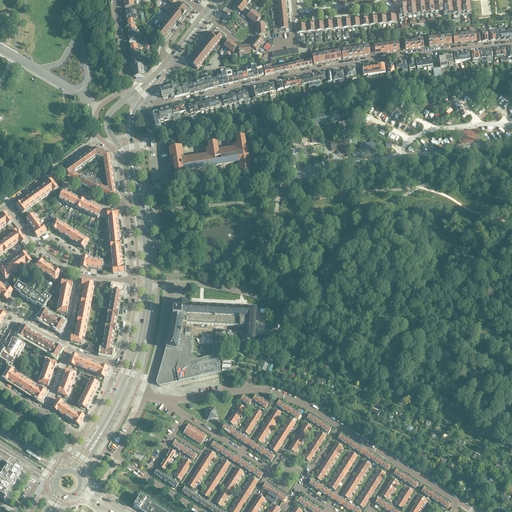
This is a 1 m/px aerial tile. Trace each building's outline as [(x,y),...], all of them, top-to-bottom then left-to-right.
[(248,4),(242,0),(241,0),(239,4),(244,8),(247,4),(248,4)] [(412,16),(411,5),(408,5),(407,0),(404,1),(405,5),(402,6),(403,17),(412,16)] [(430,14),(429,3),(426,3),(425,0),(422,0),(423,3),(420,4),(421,15),(430,14)] [(466,14),(465,2),(462,2),(462,1),(461,0),(458,0),(459,1),(460,1),(460,2),(454,3),(455,15),(466,14)] [(443,13),(442,1),(434,2),(435,13),(443,13)] [(455,15),(454,3),(448,4),(447,1),(442,1),(443,13),(444,15),(449,14),(450,14),(453,14),(453,15),(455,15)] [(244,8),(239,4),(235,8),(241,12),(244,8)] [(187,11),(186,10),(180,5),(175,11),(182,17),(183,17),(187,11)] [(177,23),(182,17),(175,11),(170,17),(177,23)] [(252,21),(256,15),(252,12),(251,13),(247,17),(252,21)] [(258,22),(260,19),(256,15),(252,21),(256,24),(258,22)] [(396,24),(395,18),(396,17),(396,15),(394,16),(388,17),(387,16),(386,16),(387,25),(389,24),(394,23),(394,24),(396,24)] [(172,29),(177,23),(170,17),(165,23),(172,29)] [(167,35),(172,29),(165,23),(160,30),(167,35)] [(167,35),(160,30),(158,28),(154,24),(151,28),(153,29),(150,32),(159,40),(158,41),(161,43),(167,35)] [(221,40),(223,38),(216,33),(216,34),(214,33),(210,39),(217,45),(221,40)] [(488,33),(478,34),(477,34),(478,43),(482,42),(482,43),(488,42),(488,33)] [(260,40),(258,38),(257,38),(254,42),(260,46),(263,42),(260,40)] [(381,54),(380,46),(379,38),(376,39),(377,46),(371,47),(372,54),(375,54),(375,55),(381,54)] [(217,45),(210,39),(209,40),(205,45),(212,51),(217,45)] [(228,50),(233,44),(229,41),(224,46),(228,50)] [(260,46),(254,42),(251,46),(253,48),(256,51),(260,46)] [(235,50),(237,48),(233,44),(228,50),(233,53),(235,50)] [(212,51),(205,45),(200,52),(207,57),(212,51)] [(202,63),(207,57),(200,52),(195,58),(202,63)] [(480,62),(479,52),(475,53),(475,52),(471,52),(472,63),(480,62)] [(447,67),(445,56),(439,57),(440,66),(444,66),(444,68),(447,67)] [(197,70),(202,63),(195,58),(189,66),(192,68),(193,66),(197,70)] [(304,67),(303,63),(303,60),(300,60),(300,63),(296,64),(296,69),(304,67)] [(273,74),(272,69),(271,65),(263,67),(265,76),(273,74)] [(385,73),(384,65),(377,66),(362,68),(363,72),(363,73),(363,76),(385,73)] [(144,74),(143,66),(132,67),(132,70),(133,77),(135,77),(136,77),(136,78),(142,77),(144,76),(144,74)] [(442,79),(440,68),(433,69),(435,80),(442,79)] [(326,80),(324,73),(318,74),(319,82),(326,80)] [(314,83),(312,76),(307,77),(308,84),(309,88),(315,86),(314,83)] [(276,95),(273,84),(268,85),(269,93),(270,96),(276,95)] [(174,98),(172,87),(163,89),(160,89),(161,92),(160,92),(162,98),(163,98),(163,99),(171,97),(171,98),(174,98)] [(258,96),(256,88),(250,89),(252,97),(253,100),(259,99),(258,96)] [(179,113),(178,107),(172,108),(175,119),(180,118),(179,114),(179,113)] [(175,125),(171,109),(171,108),(158,111),(161,123),(166,121),(167,127),(171,126),(175,125)] [(161,123),(158,111),(151,113),(156,132),(162,131),(160,123),(161,123)] [(338,119),(337,111),(307,117),(308,125),(338,119)] [(350,136),(347,122),(339,123),(341,138),(350,136)] [(479,138),(478,131),(479,131),(479,130),(459,132),(459,133),(460,133),(461,140),(460,140),(460,144),(480,142),(479,138)] [(251,172),(248,153),(246,154),(244,137),(236,139),(237,146),(234,147),(234,149),(220,151),(220,153),(218,153),(216,144),(208,145),(209,150),(206,151),(207,156),(183,160),(181,148),(169,150),(171,161),(169,161),(170,163),(171,163),(172,166),(174,166),(177,182),(184,181),(182,172),(239,163),(240,174),(251,172)] [(350,148),(348,138),(330,141),(331,151),(337,151),(337,150),(350,148)] [(386,149),(400,148),(399,139),(386,139),(386,149)] [(376,155),(374,143),(365,144),(366,146),(359,147),(359,150),(352,151),(353,157),(376,155)] [(99,159),(103,151),(96,148),(92,151),(96,156),(96,157),(99,159)] [(96,157),(96,156),(92,151),(85,156),(89,161),(89,162),(90,163),(93,161),(92,160),(96,157)] [(111,160),(110,154),(103,151),(99,159),(103,160),(104,161),(111,160)] [(85,165),(89,162),(89,161),(85,156),(78,161),(83,168),(86,166),(85,165)] [(112,169),(111,160),(104,161),(104,165),(105,170),(112,169)] [(75,171),(79,169),(81,170),(83,168),(78,161),(62,172),(67,179),(71,181),(74,174),(74,173),(75,171)] [(113,178),(112,169),(105,170),(106,179),(113,178)] [(102,184),(100,183),(93,180),(94,178),(88,175),(87,177),(80,174),(79,176),(76,183),(96,192),(95,193),(98,194),(98,193),(101,187),(102,184)] [(115,187),(113,178),(106,179),(107,185),(108,185),(108,188),(110,188),(115,187)] [(58,189),(52,180),(47,184),(53,192),(53,193),(58,189)] [(53,192),(47,184),(42,187),(47,195),(50,192),(51,193),(53,192)] [(47,195),(42,187),(37,191),(42,198),(45,196),(46,197),(48,196),(47,195)] [(110,199),(109,191),(108,189),(106,189),(101,187),(98,193),(109,199),(110,199)] [(116,198),(115,187),(110,188),(108,188),(108,189),(109,191),(110,199),(116,198)] [(43,199),(42,198),(37,191),(31,195),(37,202),(40,200),(41,201),(43,199)] [(72,205),(76,197),(63,191),(61,196),(60,198),(59,199),(62,201),(63,202),(66,204),(69,205),(70,204),(72,205)] [(37,202),(31,195),(26,199),(31,206),(35,204),(35,205),(37,203),(37,202)] [(85,211),(89,203),(76,197),(72,205),(75,207),(76,208),(79,210),(81,211),(82,211),(83,210),(85,211)] [(31,206),(26,199),(21,202),(26,210),(29,207),(30,208),(32,207),(31,206)] [(27,211),(26,210),(21,202),(16,206),(18,210),(20,212),(22,215),(27,211)] [(98,217),(102,209),(89,203),(85,211),(88,213),(88,214),(94,217),(95,217),(96,216),(98,217)] [(119,218),(118,212),(118,211),(117,211),(107,212),(102,209),(98,217),(97,219),(99,220),(100,217),(105,219),(107,219),(118,218),(117,218),(119,218)] [(12,222),(10,219),(9,217),(6,213),(1,217),(7,225),(7,226),(12,222)] [(30,226),(39,220),(37,218),(36,218),(34,218),(33,216),(31,217),(29,218),(26,220),(30,226)] [(41,227),(40,225),(40,224),(41,223),(39,220),(30,226),(34,232),(41,227)] [(57,232),(61,225),(58,223),(59,221),(57,220),(51,228),(57,232)] [(62,235),(68,227),(66,226),(65,227),(61,225),(57,232),(62,235)] [(119,232),(119,228),(118,225),(109,226),(109,228),(108,228),(109,233),(119,232)] [(37,238),(47,232),(43,226),(41,227),(34,232),(33,233),(37,238)] [(68,239),(72,232),(69,230),(70,228),(68,227),(62,235),(68,239)] [(26,241),(24,238),(22,236),(20,232),(15,236),(19,242),(21,245),(26,241)] [(73,242),(79,234),(76,233),(76,234),(72,232),(68,239),(73,242)] [(19,242),(15,236),(14,234),(12,236),(12,237),(9,239),(14,246),(19,242)] [(78,246),(83,239),(80,237),(81,235),(79,234),(73,242),(78,246)] [(14,246),(9,239),(8,238),(6,240),(7,240),(4,243),(9,250),(14,246)] [(84,249),(88,243),(89,241),(87,239),(86,241),(83,239),(78,246),(84,249)] [(121,253),(120,242),(120,239),(111,239),(111,242),(110,242),(111,250),(112,250),(112,254),(121,253)] [(9,250),(4,243),(3,242),(1,243),(2,244),(0,245),(0,248),(4,254),(9,250)] [(32,262),(29,258),(28,256),(25,253),(20,256),(26,265),(27,265),(32,262)] [(122,266),(121,256),(121,253),(112,254),(112,256),(111,257),(112,264),(113,264),(113,267),(122,266)] [(26,265),(20,256),(15,260),(20,267),(24,265),(24,266),(26,265)] [(87,270),(87,268),(89,260),(89,258),(82,257),(80,268),(87,270)] [(40,270),(44,263),(39,259),(34,268),(36,269),(36,268),(40,270)] [(102,265),(103,264),(103,263),(100,262),(100,261),(100,260),(93,259),(92,260),(91,260),(89,260),(87,268),(101,271),(102,268),(102,267),(102,265)] [(20,267),(15,260),(10,264),(16,272),(18,271),(17,270),(20,267)] [(44,275),(50,266),(44,263),(40,270),(43,272),(42,273),(44,275)] [(16,272),(10,264),(5,268),(10,275),(13,272),(14,274),(16,272)] [(51,277),(55,270),(50,266),(44,275),(46,276),(47,275),(51,277)] [(122,266),(113,267),(112,267),(113,274),(125,273),(124,266),(122,266)] [(10,275),(5,268),(0,271),(0,272),(1,273),(2,275),(4,278),(5,280),(7,278),(7,277),(10,275)] [(56,282),(61,273),(55,270),(51,277),(54,279),(53,280),(56,282)] [(16,287),(14,290),(20,294),(19,296),(26,300),(27,301),(29,302),(36,306),(37,305),(43,309),(46,305),(49,301),(51,297),(46,293),(44,292),(44,293),(37,289),(35,293),(25,286),(27,284),(21,280),(19,284),(18,283),(16,287)] [(92,288),(93,282),(89,281),(87,280),(82,280),(81,286),(84,286),(92,288)] [(71,289),(73,283),(69,282),(66,282),(62,281),(61,287),(62,287),(71,289)] [(123,295),(124,289),(124,288),(113,286),(112,292),(113,293),(122,294),(123,295)] [(70,295),(71,289),(62,287),(61,289),(63,289),(62,294),(70,295)] [(7,301),(13,292),(8,288),(6,290),(1,297),(7,301)] [(119,308),(121,298),(122,294),(113,293),(112,296),(111,296),(110,303),(111,304),(110,307),(119,308)] [(221,373),(218,361),(215,346),(215,345),(211,346),(212,352),(212,353),(212,354),(211,355),(210,355),(200,360),(199,360),(193,357),(192,357),(192,356),(191,356),(191,355),(191,338),(190,338),(190,334),(186,334),(186,324),(244,327),(243,343),(264,344),(265,333),(255,333),(256,308),(188,305),(188,303),(177,302),(176,311),(173,311),(173,317),(172,317),(171,325),(169,333),(168,341),(166,347),(156,382),(156,383),(156,384),(157,384),(157,385),(158,386),(159,386),(160,386),(176,383),(174,372),(176,371),(179,382),(221,373)] [(88,313),(89,309),(90,309),(90,307),(89,307),(81,305),(79,312),(88,313)] [(67,314),(68,308),(59,306),(59,310),(57,310),(57,312),(60,313),(62,314),(65,314),(67,314)] [(117,323),(118,312),(119,308),(110,307),(110,310),(109,310),(108,310),(107,318),(108,319),(108,321),(117,323)] [(43,323),(47,316),(48,314),(43,310),(41,314),(40,314),(39,316),(37,320),(43,323)] [(48,326),(53,318),(51,316),(50,318),(47,316),(43,323),(48,326)] [(54,329),(58,322),(55,320),(55,319),(53,318),(48,326),(54,329)] [(63,327),(65,323),(59,320),(58,322),(54,329),(59,333),(61,329),(63,327)] [(114,336),(116,326),(117,323),(108,321),(107,324),(106,325),(105,331),(106,332),(105,335),(114,336)] [(23,339),(29,330),(23,327),(21,330),(20,333),(18,336),(23,339)] [(30,341),(34,333),(29,330),(23,339),(26,340),(26,339),(30,341)] [(222,334),(216,334),(215,344),(237,345),(237,335),(231,335),(231,332),(222,331),(222,334)] [(35,345),(40,336),(34,333),(30,341),(33,343),(33,344),(35,345)] [(202,334),(202,342),(212,342),(212,334),(202,334)] [(112,350),(113,340),(114,336),(105,335),(105,338),(104,338),(103,338),(102,344),(103,345),(102,349),(112,350)] [(41,347),(45,339),(40,336),(35,345),(37,346),(37,345),(41,347)] [(82,338),(75,337),(72,336),(70,342),(81,344),(82,338)] [(46,352),(51,343),(45,339),(41,347),(44,349),(44,350),(46,352)] [(21,349),(21,348),(22,345),(20,344),(17,342),(15,341),(7,353),(14,357),(16,355),(17,354),(18,355),(21,349)] [(279,351),(282,345),(276,342),(274,348),(279,351)] [(52,354),(56,346),(51,343),(46,352),(48,353),(49,352),(52,354)] [(60,353),(62,349),(56,346),(52,354),(51,355),(56,359),(59,355),(60,353)] [(112,357),(113,350),(112,350),(102,349),(100,355),(112,357)] [(15,358),(14,357),(7,353),(6,352),(2,358),(12,364),(15,358)] [(75,366),(78,357),(72,355),(71,359),(71,358),(70,361),(69,365),(74,367),(75,366)] [(81,368),(84,359),(78,357),(75,366),(77,367),(77,366),(81,368)] [(265,371),(268,364),(270,360),(264,358),(259,369),(265,371)] [(54,369),(56,363),(49,360),(47,359),(46,362),(47,362),(46,366),(54,369)] [(87,371),(90,361),(84,359),(81,368),(85,369),(84,370),(87,371)] [(93,372),(96,364),(90,361),(87,371),(89,372),(89,371),(93,372)] [(230,372),(230,361),(222,361),(222,372),(230,372)] [(99,376),(102,366),(96,364),(93,372),(96,374),(99,376)] [(52,375),(54,369),(46,366),(44,370),(43,370),(42,372),(52,375)] [(107,372),(108,368),(102,366),(99,376),(98,376),(104,379),(106,375),(107,372)] [(8,381),(13,374),(14,372),(9,369),(7,372),(5,374),(3,378),(8,381)] [(73,372),(70,371),(67,370),(64,376),(73,379),(74,375),(76,376),(76,374),(75,373),(73,372)] [(50,381),(52,375),(42,372),(42,374),(43,374),(41,378),(50,381)] [(14,385),(19,376),(17,375),(17,376),(13,374),(8,381),(14,385)] [(19,388),(24,381),(20,378),(21,377),(19,376),(14,385),(19,388)] [(72,383),(73,379),(64,376),(62,382),(72,386),(73,384),(72,383)] [(48,387),(50,381),(41,378),(40,382),(39,382),(38,384),(40,384),(42,385),(45,386),(48,387)] [(93,397),(98,388),(100,384),(98,384),(96,382),(94,381),(92,380),(91,383),(90,383),(89,383),(87,387),(86,390),(87,391),(85,393),(93,397)] [(25,392),(30,383),(28,382),(27,383),(24,381),(19,388),(25,392)] [(71,388),(72,386),(62,382),(60,388),(69,391),(70,387),(71,388)] [(30,395),(35,388),(31,385),(32,384),(30,383),(25,392),(30,395)] [(36,399),(41,390),(39,389),(38,390),(35,388),(30,395),(36,399)] [(67,395),(69,391),(60,388),(58,394),(65,397),(67,398),(68,398),(68,395),(67,395)] [(44,396),(47,393),(41,389),(41,390),(36,399),(41,402),(43,398),(43,399),(45,396),(44,396)] [(87,410),(92,401),(93,397),(85,393),(84,396),(83,396),(82,398),(80,403),(80,404),(79,406),(81,407),(83,408),(85,409),(87,410)] [(58,413),(63,405),(64,403),(58,400),(56,404),(54,406),(55,406),(52,409),(58,413)] [(425,406),(417,403),(415,408),(422,411),(425,406)] [(63,416),(69,408),(67,406),(66,407),(63,405),(58,413),(63,416)] [(245,412),(246,411),(244,410),(245,409),(238,405),(233,413),(239,417),(240,416),(242,417),(243,416),(241,415),(243,411),(245,412)] [(68,420),(73,412),(70,410),(71,409),(69,408),(63,416),(68,420)] [(217,418),(215,408),(205,411),(207,420),(217,418)] [(257,421),(262,414),(256,410),(253,415),(251,414),(250,416),(251,417),(257,421)] [(278,418),(281,414),(274,410),(272,414),(278,418)] [(74,423),(79,414),(77,413),(76,414),(73,412),(68,420),(74,423)] [(239,421),(240,419),(239,418),(239,417),(233,413),(228,422),(234,426),(234,425),(236,426),(237,424),(236,423),(238,420),(239,421)] [(83,421),(85,417),(80,414),(79,414),(74,423),(79,426),(81,423),(83,421)] [(277,419),(278,418),(272,414),(269,417),(272,419),(271,421),(275,423),(276,421),(278,422),(279,420),(277,419)] [(454,418),(447,415),(445,420),(452,423),(454,418)] [(254,427),(257,421),(251,417),(249,420),(248,419),(247,421),(248,422),(248,423),(254,427)] [(275,423),(271,421),(272,419),(269,417),(266,422),(273,426),(275,427),(276,425),(274,424),(275,423)] [(408,418),(406,422),(413,426),(415,421),(408,418)] [(293,427),(295,423),(289,419),(286,423),(293,427)] [(251,432),(254,427),(248,423),(247,423),(246,422),(244,424),(246,425),(246,426),(249,428),(248,430),(251,432)] [(272,427),(273,426),(266,422),(264,426),(267,427),(266,429),(269,432),(271,429),(273,430),(274,428),(272,427)] [(311,431),(312,429),(311,428),(311,427),(305,423),(299,432),(306,436),(306,435),(308,436),(309,434),(307,433),(309,430),(311,431)] [(206,436),(199,431),(189,425),(184,434),(201,444),(206,436)] [(251,432),(248,430),(249,428),(246,426),(244,428),(242,427),(241,429),(243,430),(242,431),(249,435),(251,432)] [(269,432),(266,429),(267,427),(264,426),(261,431),(267,435),(268,434),(269,435),(270,433),(269,432)] [(488,431),(480,427),(478,432),(486,435),(488,431)] [(285,439),(291,431),(288,429),(287,431),(283,428),(283,429),(281,428),(280,430),(282,431),(280,433),(279,432),(278,433),(279,434),(278,437),(281,439),(282,438),(285,439)] [(267,438),(268,437),(267,436),(267,435),(261,431),(255,439),(262,443),(262,442),(264,443),(265,442),(263,441),(266,437),(267,438)] [(320,445),(326,437),(319,433),(319,434),(317,433),(316,434),(318,435),(316,439),(314,438),(313,439),(315,440),(314,441),(320,445)] [(244,444),(247,439),(242,436),(239,441),(244,444)] [(280,448),(284,441),(285,439),(282,438),(281,439),(278,437),(277,438),(276,437),(274,438),(276,439),(275,441),(273,440),(272,442),(274,443),(273,444),(280,448)] [(249,447),(252,442),(250,440),(247,439),(244,444),(246,446),(249,447)] [(300,448),(301,446),(300,445),(300,444),(294,440),(289,449),(295,453),(295,452),(297,453),(298,451),(297,450),(299,447),(300,448)] [(511,442),(504,440),(503,445),(510,448),(511,442)] [(315,454),(320,446),(320,445),(314,441),(314,442),(312,441),(311,443),(312,444),(310,447),(309,446),(308,448),(309,449),(309,450),(315,454)] [(401,441),(399,446),(405,449),(407,444),(401,441)] [(254,450),(257,445),(252,442),(249,447),(254,450)] [(342,451),(343,449),(342,448),(342,447),(336,443),(331,452),(337,456),(337,455),(339,456),(340,454),(339,453),(341,450),(342,451)] [(276,453),(280,448),(273,444),(272,446),(270,445),(269,447),(271,448),(270,449),(276,453)] [(373,455),(369,453),(366,450),(358,446),(355,451),(362,455),(370,460),(373,455)] [(463,448),(455,446),(453,451),(461,454),(463,448)] [(215,456),(215,455),(209,451),(207,455),(209,456),(208,458),(212,460),(213,458),(215,459),(216,457),(215,456)] [(337,459),(338,458),(336,457),(337,456),(331,452),(325,460),(332,464),(332,463),(334,464),(335,463),(333,462),(335,458),(337,459)] [(352,465),(357,457),(351,453),(350,453),(349,452),(347,454),(349,455),(347,459),(345,457),(344,459),(346,460),(345,461),(352,465)] [(233,462),(236,457),(231,453),(228,458),(233,462)] [(310,462),(313,457),(307,453),(305,456),(303,454),(302,456),(304,457),(303,458),(310,462)] [(212,460),(208,458),(209,456),(207,455),(203,459),(210,463),(212,464),(213,462),(211,461),(212,460)] [(22,474),(12,468),(11,467),(1,460),(0,459),(0,507),(4,501),(9,494),(10,493),(9,493),(10,492),(16,483),(17,482),(17,481),(22,474)] [(210,467),(211,465),(209,464),(210,463),(203,459),(198,468),(204,472),(205,471),(207,472),(208,470),(206,469),(208,466),(210,467)] [(224,473),(230,464),(224,460),(223,461),(221,460),(220,462),(222,463),(220,466),(218,465),(217,467),(219,468),(218,469),(224,473)] [(243,468),(246,463),(241,460),(238,465),(243,468)] [(332,468),(333,466),(331,465),(332,464),(325,460),(320,469),(326,473),(327,472),(328,473),(329,471),(328,470),(330,467),(332,468)] [(349,470),(352,465),(345,461),(345,462),(343,461),(342,463),(344,464),(343,464),(347,467),(346,468),(349,470)] [(370,466),(370,465),(364,461),(362,465),(364,466),(363,468),(367,470),(369,468),(370,469),(371,467),(370,466)] [(349,470),(346,468),(347,467),(343,464),(342,467),(340,466),(339,468),(340,469),(340,470),(346,474),(349,470)] [(367,470),(363,468),(364,466),(362,465),(358,469),(365,473),(367,474),(368,472),(366,471),(367,470)] [(463,470),(458,467),(455,472),(461,475),(463,470)] [(204,473),(204,472),(198,468),(196,471),(198,473),(197,474),(201,477),(203,474),(204,476),(205,474),(204,473)] [(221,478),(224,473),(218,469),(218,470),(216,469),(215,470),(217,471),(216,472),(220,475),(219,476),(221,478)] [(242,474),(243,473),(237,469),(234,472),(237,474),(236,475),(240,478),(241,475),(243,476),(244,475),(242,474)] [(326,476),(327,474),(326,473),(320,469),(314,477),(321,481),(321,480),(323,481),(324,479),(322,478),(325,475),(326,476)] [(341,482),(346,474),(340,470),(339,470),(338,469),(337,471),(338,472),(336,475),(335,474),(333,476),(335,477),(335,478),(341,482)] [(365,477),(366,475),(364,474),(365,473),(358,469),(353,478),(359,482),(360,481),(362,482),(363,480),(361,479),(363,476),(365,477)] [(379,483),(385,474),(379,470),(378,471),(376,470),(375,472),(377,473),(375,476),(373,475),(372,477),(374,478),(373,479),(379,483)] [(181,480),(184,475),(177,471),(176,474),(174,473),(173,475),(175,476),(174,476),(181,480)] [(201,477),(197,474),(198,473),(196,471),(193,476),(199,480),(201,481),(202,479),(201,478),(201,477)] [(221,478),(219,476),(220,475),(216,472),(214,475),(213,474),(212,475),(213,476),(213,477),(219,481),(221,478)] [(240,478),(236,475),(237,474),(234,472),(231,477),(238,481),(238,480),(240,481),(241,480),(239,479),(240,478)] [(488,478),(482,475),(479,481),(486,484),(488,478)] [(199,484),(200,482),(198,481),(199,480),(193,476),(187,485),(194,489),(194,488),(196,489),(197,487),(195,486),(197,483),(199,484)] [(252,491),(258,482),(251,478),(251,479),(249,478),(248,480),(250,481),(248,484),(246,483),(245,485),(247,486),(246,487),(252,491)] [(336,490),(341,482),(335,478),(334,479),(332,478),(331,479),(333,481),(331,484),(329,483),(328,485),(330,486),(329,486),(336,490)] [(359,486),(361,484),(359,483),(359,482),(353,478),(348,486),(354,490),(355,490),(356,491),(357,489),(356,488),(358,484),(359,486)] [(374,491),(379,484),(379,483),(373,479),(373,480),(371,479),(370,480),(372,481),(369,485),(368,484),(367,485),(368,486),(368,487),(374,491)] [(397,484),(398,483),(392,479),(389,482),(392,484),(391,485),(395,488),(396,485),(398,486),(399,485),(397,484)] [(214,490),(217,485),(211,481),(209,483),(207,482),(206,484),(208,485),(207,486),(214,490)] [(395,488),(391,485),(392,484),(389,482),(386,487),(393,491),(393,490),(395,491),(396,490),(394,489),(395,488)] [(287,498),(266,484),(263,489),(269,493),(265,499),(272,503),(271,505),(273,506),(273,505),(277,499),(284,503),(287,498)] [(208,498),(214,490),(207,486),(207,487),(205,486),(204,487),(206,488),(204,492),(202,491),(201,492),(203,493),(202,494),(208,498)] [(232,493),(233,492),(232,490),(226,486),(220,494),(227,498),(227,497),(229,498),(230,497),(228,496),(231,492),(232,493)] [(247,499),(252,491),(246,487),(245,487),(244,486),(243,488),(244,489),(242,492),(241,491),(239,493),(241,494),(241,495),(247,499)] [(354,494),(355,492),(353,491),(354,490),(348,486),(342,495),(349,499),(349,498),(351,499),(352,497),(350,496),(352,493),(354,494)] [(369,500),(374,492),(374,491),(368,487),(367,488),(366,487),(364,489),(366,490),(364,493),(362,492),(361,494),(363,495),(362,496),(369,500)] [(393,495),(394,493),(392,492),(393,491),(386,487),(381,496),(387,500),(388,499),(389,500),(390,498),(389,497),(391,494),(393,495)] [(410,497),(413,492),(406,488),(406,489),(404,488),(403,490),(405,491),(403,493),(410,497)] [(344,501),(337,496),(333,494),(330,499),(334,501),(341,506),(344,501)] [(242,508),(247,499),(241,495),(240,496),(238,495),(237,497),(239,498),(237,501),(235,500),(234,502),(236,503),(235,503),(242,508)] [(363,508),(368,500),(369,500),(362,496),(362,497),(360,495),(359,497),(361,498),(359,502),(357,501),(356,502),(358,503),(357,504),(363,508)] [(139,510),(146,500),(141,496),(134,507),(139,510)] [(265,503),(266,502),(264,501),(265,500),(259,496),(253,504),(259,508),(260,507),(262,508),(263,507),(261,506),(263,502),(265,503)] [(404,506),(407,501),(401,496),(400,497),(399,496),(398,498),(399,499),(399,500),(403,502),(402,504),(404,506)] [(426,504),(427,502),(425,501),(426,500),(419,496),(414,505),(420,509),(421,508),(423,509),(424,507),(422,506),(424,503),(426,504)] [(142,511),(145,511),(151,503),(146,500),(139,510),(142,511)] [(404,506),(402,504),(403,502),(399,500),(397,502),(396,501),(395,503),(396,504),(396,505),(402,509),(404,506)] [(210,511),(213,506),(210,504),(206,502),(203,507),(206,509),(210,511)] [(152,511),(156,506),(151,503),(145,511),(152,511)] [(229,511),(238,511),(241,508),(242,508),(235,503),(235,504),(233,503),(232,505),(234,506),(231,509),(230,508),(229,510),(230,511),(229,511)]
